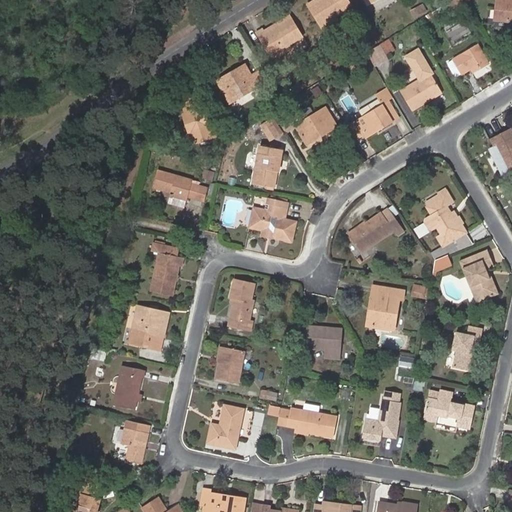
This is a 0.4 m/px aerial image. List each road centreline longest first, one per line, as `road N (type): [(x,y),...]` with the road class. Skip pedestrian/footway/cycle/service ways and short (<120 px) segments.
road 1 (residential): [(442,136),(344,195),(308,268),(229,258),(214,266),(175,442),(188,457),(265,473),(333,463),(472,481),(483,469),(511,335)]
road 2 (residential): [(0,174),(256,0)]
road 3 (residential): [(511,251),(442,136)]
